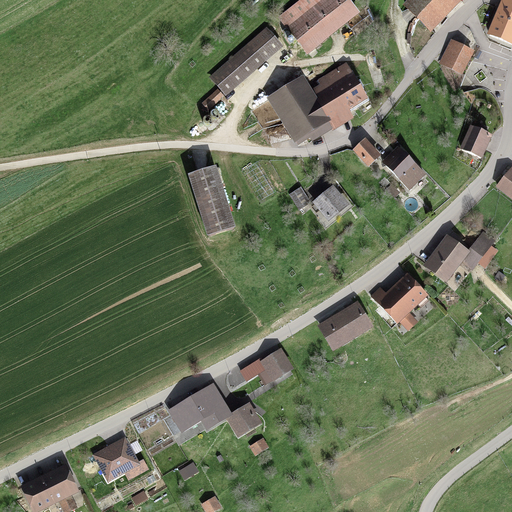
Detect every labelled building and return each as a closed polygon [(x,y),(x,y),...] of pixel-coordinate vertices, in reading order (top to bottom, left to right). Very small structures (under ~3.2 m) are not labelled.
[(340,0),(304,0),(278,22),(308,58),(357,19),(340,0)] [(412,0),(402,11),(430,38),(466,0),(412,0)] [(511,7),(502,3),(486,41),(511,51),(511,50),(511,7)] [(264,34),(209,83),(224,100),(280,51),(264,34)] [(451,47),(441,66),(460,75),(470,57),(451,47)] [(319,95),(294,108),(310,140),(358,116),(354,109),(370,101),(352,64),(326,77),(329,84),(317,90),(319,95)] [(286,84),(269,94),(273,101),(290,91),(286,84)] [(488,138),(472,132),(463,155),(479,161),(488,138)] [(365,146),(352,156),(365,172),(378,162),(365,146)] [(396,153),(381,166),(407,196),(422,183),(396,153)] [(259,165),(245,172),(261,201),(274,193),(259,165)] [(511,177),(508,175),(495,192),(511,204),(511,177)] [(188,185),(204,243),(230,236),(214,178),(188,185)] [(299,192),(289,197),(296,211),(306,205),(299,192)] [(332,195),(313,208),(325,227),(345,214),(332,195)] [(451,234),(428,264),(451,280),(470,256),(474,249),(451,234)] [(469,258),(464,265),(473,271),(494,242),(485,236),(469,258)] [(381,297),(406,323),(435,296),(417,277),(398,295),(391,288),(381,297)] [(363,307),(325,330),(340,355),(378,332),(363,307)] [(289,352),(269,365),(281,383),(301,370),(289,352)] [(222,385),(178,411),(192,434),(214,421),(218,427),(239,415),(222,385)] [(257,409),(236,423),(247,440),(268,426),(257,409)] [(260,440),(249,446),(254,455),(265,448),(260,440)] [(133,442),(103,458),(117,483),(146,467),(133,442)] [(74,469),(30,490),(40,511),(48,511),(87,493),(74,469)]
